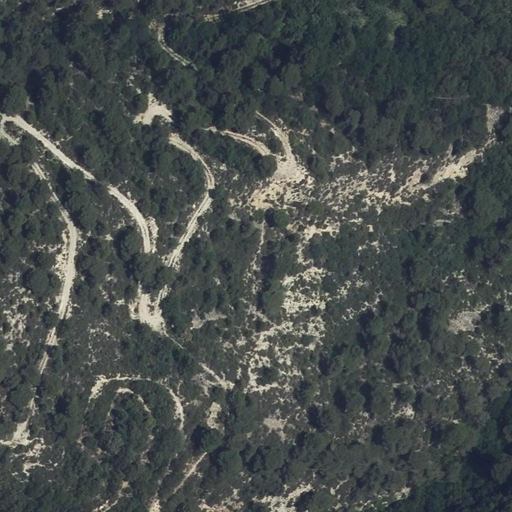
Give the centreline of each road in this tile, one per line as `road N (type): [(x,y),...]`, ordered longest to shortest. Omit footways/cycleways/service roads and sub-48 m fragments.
road 1 (track): [(0,115),(23,122),(129,200),(146,233),(141,311),(156,315),(211,189),(205,163),(150,127),(154,105),(242,137),(281,173),(295,167),(271,122),(189,69),(161,29),(185,16),(271,0)]
road 2 (track): [(0,442),(23,432),(69,286),(72,228),(0,138)]
